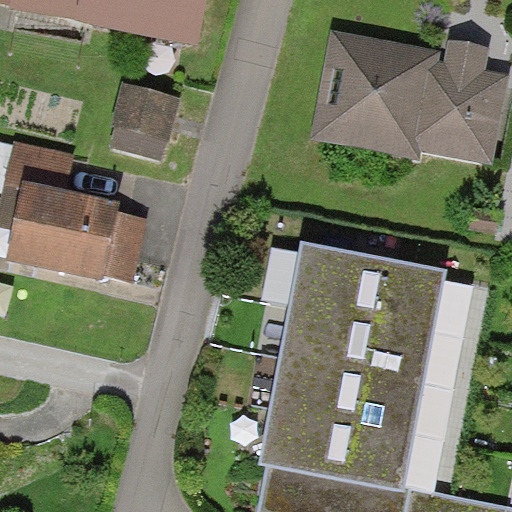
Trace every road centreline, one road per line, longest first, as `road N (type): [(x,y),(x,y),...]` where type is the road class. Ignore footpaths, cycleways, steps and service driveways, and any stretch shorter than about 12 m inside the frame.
road 1 (residential): [(271,0),(151,389)]
road 2 (residential): [(151,389),(0,356)]
road 3 (residential): [(151,389),(124,511)]
